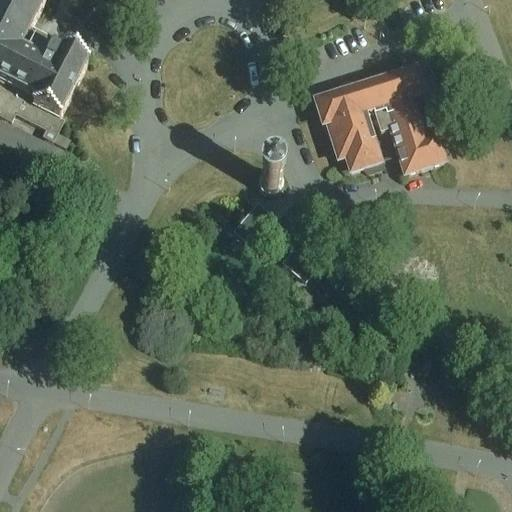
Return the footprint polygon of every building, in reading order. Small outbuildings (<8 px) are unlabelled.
[(0,0),(0,121),(9,126),(13,117),(45,134),(42,141),(51,146),(61,125),(57,123),(85,68),(78,65),(82,56),(70,50),(65,58),(59,55),(57,57),(40,47),(44,39),(30,32),(45,0),(0,0)] [(405,179),(443,167),(431,129),(420,132),(411,103),(422,99),(415,76),(355,95),(354,92),(352,89),(349,88),(345,88),(342,90),(340,93),(339,97),(340,99),(326,104),(328,111),(317,115),(323,131),(327,130),(338,166),(339,165),(342,175),(343,177),(344,177),(346,178),(349,177),(349,178),(364,173),(365,176),(369,178),(372,178),(377,176),(380,174),(381,172),(381,168),(379,164),(377,165),(363,119),(373,115),(380,138),(392,134),(397,153),(392,154),(395,161),(399,160),(405,179)] [(58,139),(53,147),(65,153),(69,145),(58,139)] [(280,197),(282,192),(282,186),(279,181),(275,178),(270,176),(264,176),(259,179),(256,183),(254,188),(254,193),(257,198),(261,202),(266,204),(271,203),(276,201),(280,197)] [(254,257),(278,229),(256,210),(232,238),(254,257)] [(229,241),(234,235),(223,226),(218,232),(229,241)] [(307,271),(314,262),(305,254),(297,263),(293,259),(283,269),(303,286),(312,276),(307,271)]
